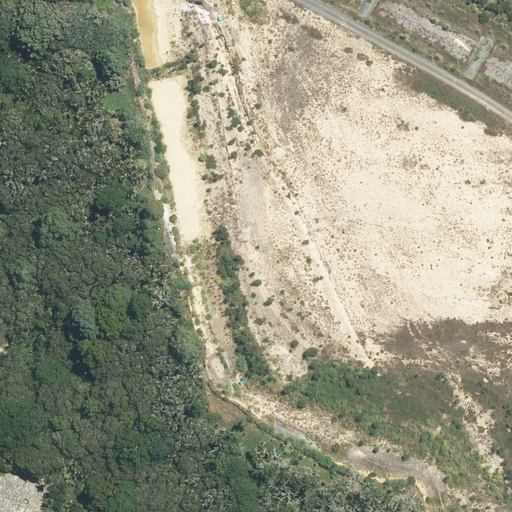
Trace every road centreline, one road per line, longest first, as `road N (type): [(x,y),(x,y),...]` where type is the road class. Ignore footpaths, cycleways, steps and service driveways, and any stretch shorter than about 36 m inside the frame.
road 1 (unknown): [(273,88),(245,159),(241,220),(287,343),(344,396),(445,429),(511,463)]
road 2 (unknown): [(273,88),(415,175),(511,218)]
road 3 (unknown): [(487,206),(371,405)]
road 4 (unknown): [(511,91),(345,0)]
road 5 (residential): [(120,0),(273,88)]
road 6 (unknown): [(402,0),(511,60)]
